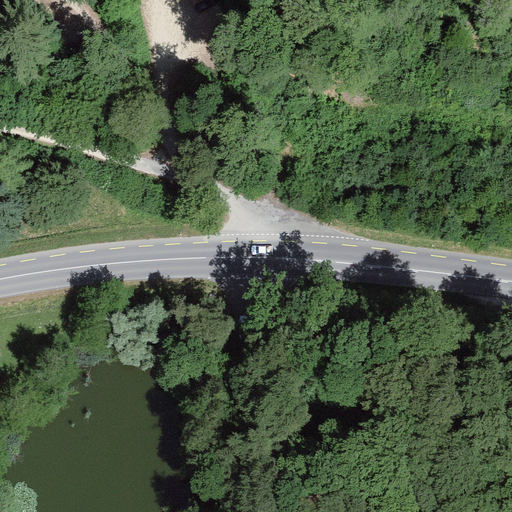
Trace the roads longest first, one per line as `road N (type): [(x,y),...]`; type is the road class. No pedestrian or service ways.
road 1 (secondary): [(0,279),(155,261),(299,259)]
road 2 (secondary): [(299,259),(511,283)]
road 3 (track): [(200,183),(0,129)]
road 4 (track): [(175,143),(170,125),(71,0)]
road 5 (unclassified): [(299,259),(269,222),(200,183),(175,143)]
road 6 (track): [(170,125),(151,0)]
